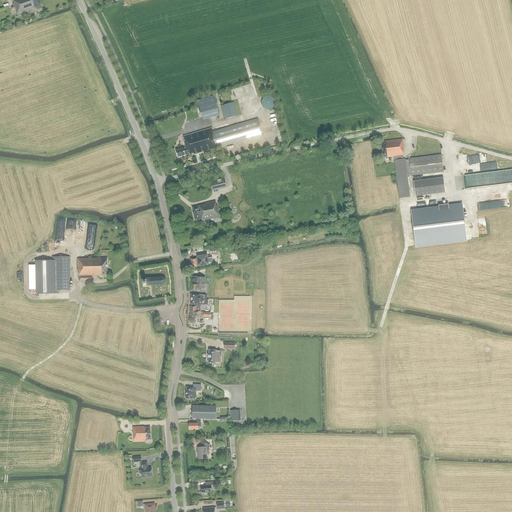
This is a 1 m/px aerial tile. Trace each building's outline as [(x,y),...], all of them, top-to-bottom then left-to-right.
[(32,9),(41,6),(38,0),(12,0),(14,4),(13,4),(17,15),(32,10),(32,9)] [(203,120),(219,115),(213,96),(198,100),(203,120)] [(263,98),(262,100),(262,101),(261,102),(261,103),(262,104),(262,105),(263,106),(263,107),(263,108),(264,108),(266,109),(267,109),(268,110),(269,109),(270,109),(272,109),(273,108),(274,107),(275,105),(275,104),(275,103),(275,102),(275,101),(275,100),(274,99),(273,98),(272,97),(271,96),(270,96),(268,96),(267,96),(265,96),(264,97),(263,98)] [(225,119),(237,116),(233,102),(221,106),(225,119)] [(257,119),(238,124),(228,127),(227,124),(211,128),(183,136),(184,141),(186,148),(176,151),(178,157),(193,153),(193,154),(217,148),(217,147),(243,140),(262,135),(257,119)] [(410,176),(443,172),(441,155),(408,159),(408,160),(405,160),(405,159),(403,159),(403,155),(404,155),(403,151),(404,151),(402,139),(381,142),(383,159),(394,157),(400,198),(410,197),(407,175),(410,175),(410,176)] [(487,163),(486,155),(463,156),(463,164),(487,163)] [(511,169),(465,176),(466,186),(469,185),(469,186),(497,182),(497,178),(500,178),(501,184),(511,181),(511,169)] [(226,188),(224,178),(209,181),(210,185),(208,186),(208,188),(211,188),(212,191),(226,188)] [(443,178),(413,181),(415,196),(445,193),(443,178)] [(202,221),(220,217),(217,205),(216,206),(215,201),(203,204),(204,206),(199,207),(199,206),(192,208),(193,213),(194,216),(195,221),(201,219),(202,221)] [(438,204),(439,208),(411,211),(416,246),(466,240),(462,205),(448,207),(448,203),(438,204)] [(207,255),(197,256),(197,258),(190,259),(191,267),(198,266),(208,265),(207,255)] [(36,294),(59,294),(59,290),(70,290),(69,257),(53,257),(53,260),(35,261),(36,294)] [(107,274),(107,269),(107,263),(107,259),(107,257),(102,257),(102,259),(100,259),(100,258),(77,259),(78,272),(79,272),(79,281),(91,281),(91,276),(98,276),(98,275),(102,275),(107,275),(107,274)] [(166,282),(166,280),(165,278),(164,278),(162,277),(146,278),(146,280),(142,280),(142,284),(146,284),(146,286),(162,285),(165,284),(166,282)] [(205,288),(205,277),(191,277),(191,291),(197,291),(197,290),(201,290),(201,288),(205,288)] [(201,305),(202,305),(207,305),(208,300),(206,300),(206,295),(199,294),(191,294),(190,304),(191,304),(191,305),(190,305),(189,318),(200,318),(203,319),(203,317),(210,317),(210,312),(201,312),(201,310),(200,310),(201,305)] [(221,356),(221,351),(216,351),(216,350),(209,350),(208,363),(215,364),(215,363),(219,363),(220,356),(221,356)] [(200,391),(201,385),(193,384),(193,388),(187,387),(186,387),(186,399),(192,399),(195,399),(196,391),(200,391)] [(193,406),(193,418),(197,418),(198,418),(200,418),(216,419),(216,407),(193,406)] [(201,426),(200,418),(197,418),(197,423),(189,423),(189,429),(197,429),(197,426),(201,426)] [(150,439),(150,427),(144,428),(144,427),(133,427),(133,437),(134,437),(134,441),(145,441),(145,440),(150,439)] [(209,451),(209,449),(209,444),(205,442),(203,445),(202,445),(203,448),(197,448),(198,459),(207,458),(206,451),(207,451),(208,452),(209,451)] [(147,462),(140,463),(141,468),(141,470),(139,470),(139,474),(141,474),(142,478),(147,477),(152,476),(151,468),(147,468),(147,462)] [(211,485),(215,485),(215,481),(208,482),(208,486),(201,486),(202,493),(211,492),(212,492),(211,485)]
